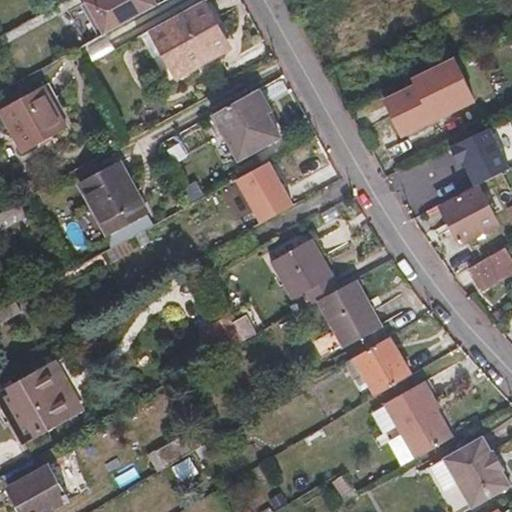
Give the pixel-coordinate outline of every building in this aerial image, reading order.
[(93,0),(88,3),(105,34),(155,6),(151,0),(93,0)] [(205,0),(203,0),(149,30),(172,72),(183,66),(187,74),(222,54),(217,46),(227,40),(205,0)] [(232,49),(227,40),(217,46),(222,54),(232,49)] [(450,59),(412,77),(424,102),(411,108),(419,125),(470,100),(450,59)] [(176,80),(187,74),(183,66),(172,72),(176,80)] [(412,84),(380,101),(397,136),(419,125),(411,108),(424,102),(412,77),(409,78),(412,84)] [(44,86),(0,110),(0,111),(23,153),(68,129),(44,86)] [(260,89),(213,114),(238,159),(279,137),(263,108),(269,104),(260,89)] [(489,127),(453,146),(474,187),(477,185),(511,169),(489,127)] [(119,162),(80,182),(109,235),(147,214),(119,162)] [(498,224),(477,185),(474,187),(439,206),(460,244),(498,224)] [(18,204),(0,214),(0,232),(27,217),(20,203),(18,204)] [(286,252),(273,260),(294,298),(331,277),(310,239),(296,248),(293,243),(284,247),(286,252)] [(511,272),(511,260),(505,247),(469,268),(481,290),(511,272)] [(347,348),(366,338),(383,329),(356,279),(319,300),(347,348)] [(15,300),(0,308),(0,323),(22,312),(15,300)] [(233,321),(228,314),(213,322),(230,350),(245,341),(233,321)] [(245,315),(233,321),(245,341),(256,335),(245,315)] [(198,331),(214,359),(230,350),(213,322),(198,331)] [(371,348),(388,337),(383,329),(366,338),(371,348)] [(354,358),(376,396),(410,376),(388,337),(371,348),(354,358)] [(56,362),(0,394),(0,400),(24,442),(72,414),(56,386),(67,380),(56,362)] [(83,408),(67,380),(56,386),(72,414),(83,408)] [(377,411),(407,465),(423,456),(445,443),(430,416),(426,410),(431,407),(420,387),(377,411)] [(426,410),(430,416),(435,413),(431,407),(426,410)] [(158,471),(195,450),(200,446),(186,423),(173,432),(177,440),(149,456),(158,471)] [(481,437),(441,460),(455,483),(470,510),(509,488),(501,473),(504,472),(494,453),(491,455),(481,437)] [(210,455),(204,444),(200,446),(195,450),(201,460),(210,455)] [(429,467),(443,490),(455,483),(441,460),(429,467)] [(46,511),(67,501),(48,467),(9,488),(21,511),(46,511)] [(343,476),(333,481),(341,496),(351,491),(343,476)]
